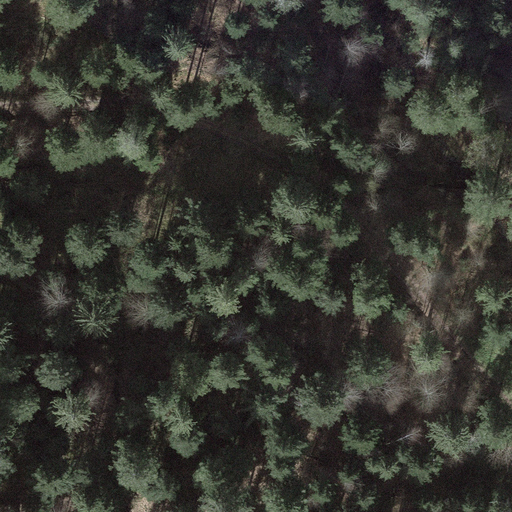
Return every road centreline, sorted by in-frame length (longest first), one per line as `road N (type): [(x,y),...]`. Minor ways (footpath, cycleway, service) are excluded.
road 1 (track): [(511,414),(344,205),(285,168),(160,114),(0,108)]
road 2 (track): [(0,171),(285,168)]
